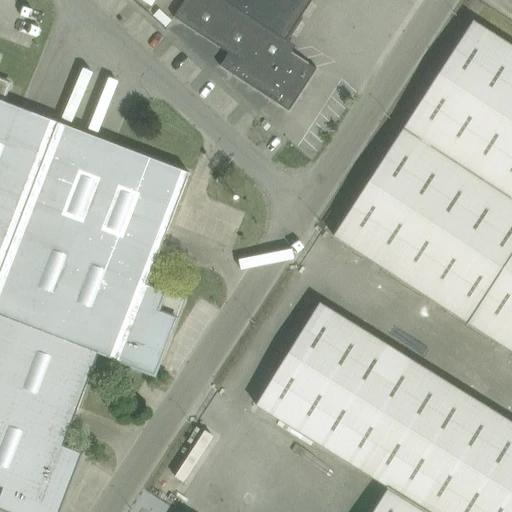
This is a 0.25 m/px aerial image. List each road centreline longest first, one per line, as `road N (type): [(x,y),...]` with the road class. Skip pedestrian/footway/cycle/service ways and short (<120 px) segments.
road 1 (unclassified): [(105,511),(304,205)]
road 2 (unclassified): [(69,0),(304,205)]
road 3 (unclassified): [(304,205),(438,0)]
